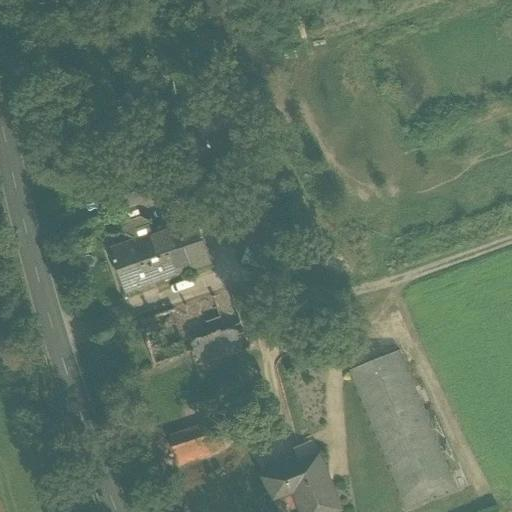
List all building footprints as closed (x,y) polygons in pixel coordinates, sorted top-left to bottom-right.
[(120,106),(139,121),(153,102),(134,88),(120,106)] [(190,144),(195,160),(207,157),(203,141),(190,144)] [(157,175),(121,188),(129,209),(164,196),(157,175)] [(247,198),(240,217),(251,221),(258,203),(247,198)] [(294,231),(286,213),(258,203),(251,221),(278,232),(269,254),(283,259),(294,231)] [(78,222),(87,245),(107,238),(99,215),(78,222)] [(240,217),(231,239),(250,246),(269,254),(278,232),(251,221),(240,217)] [(134,243),(155,235),(151,222),(141,218),(121,225),(125,236),(133,240),(134,243)] [(155,235),(134,243),(109,252),(126,296),(157,284),(184,274),(184,275),(212,265),(195,221),(167,230),(155,235)] [(269,254),(250,246),(245,257),(277,273),(283,259),(269,254)] [(228,293),(160,316),(165,331),(159,333),(165,351),(181,346),(185,357),(196,353),(199,362),(246,346),(228,293)] [(160,316),(140,323),(155,367),(185,357),(181,346),(165,351),(159,333),(165,331),(160,316)] [(398,355),(346,376),(401,511),(416,511),(456,496),(398,355)] [(216,423),(169,438),(178,466),(225,451),(216,423)] [(320,459),(265,480),(274,502),(295,493),(302,511),(339,511),(341,511),(320,459)]
